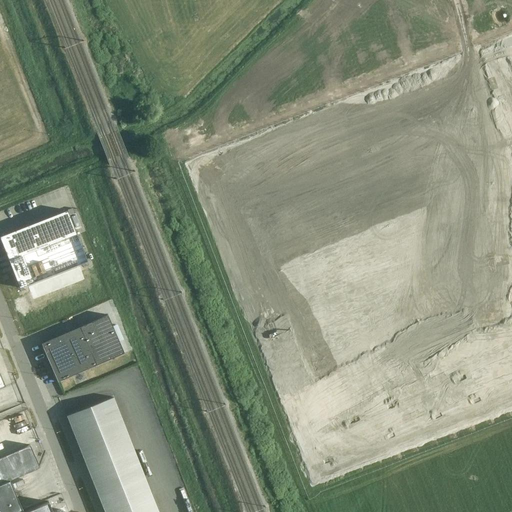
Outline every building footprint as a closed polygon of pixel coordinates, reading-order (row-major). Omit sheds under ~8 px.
[(3,244),(20,288),(87,262),(68,211),(27,227),(30,234),(3,244)] [(511,277),(498,283),(506,303),(511,300),(511,277)] [(488,287),(465,296),(472,316),(496,307),(488,287)] [(455,300),(431,309),(439,329),(462,320),(455,300)] [(404,319),(381,328),(388,348),(412,339),(404,319)] [(81,328),(42,345),(58,383),(97,366),(81,328)] [(371,332),(347,341),(355,361),(378,352),(371,332)] [(511,347),(468,364),(473,377),(511,362),(511,347)] [(463,366),(417,384),(422,397),(468,379),(463,366)] [(124,374),(128,386),(142,380),(138,369),(124,374)] [(132,386),(136,398),(146,394),(141,383),(132,386)] [(412,386),(366,404),(371,417),(417,399),(412,386)] [(141,410),(153,406),(149,395),(137,400),(141,410)] [(158,511),(113,398),(66,417),(104,511),(158,511)] [(153,407),(143,412),(147,422),(157,417),(153,407)] [(358,412),(336,420),(341,433),(363,424),(358,412)] [(158,420),(150,424),(155,434),(162,431),(158,420)] [(156,449),(160,460),(170,457),(162,434),(155,436),(159,448),(156,449)] [(0,511),(52,511),(48,501),(23,511),(22,511),(9,480),(39,468),(29,446),(12,453),(9,445),(0,448),(0,511)] [(164,473),(168,483),(178,479),(170,458),(160,462),(164,473)] [(184,488),(175,491),(179,503),(188,500),(184,488)] [(179,505),(180,511),(188,511),(192,511),(190,502),(179,505)]
